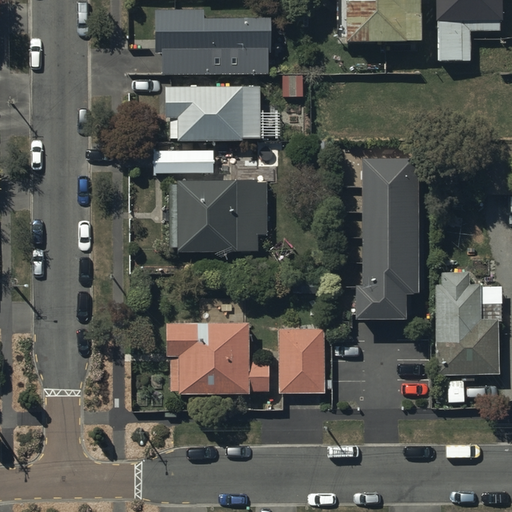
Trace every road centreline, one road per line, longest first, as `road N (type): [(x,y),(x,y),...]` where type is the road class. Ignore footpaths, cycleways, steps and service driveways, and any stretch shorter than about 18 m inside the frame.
road 1 (residential): [(60,0),(65,478)]
road 2 (residential): [(511,476),(65,478)]
